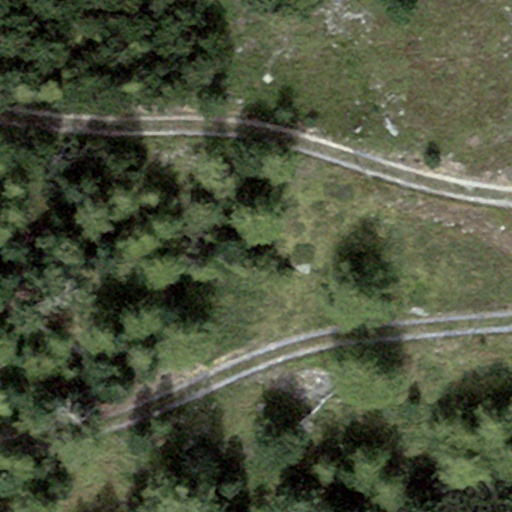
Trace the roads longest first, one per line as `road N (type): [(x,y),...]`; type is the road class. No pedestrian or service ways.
road 1 (track): [(0,454),(96,428),(309,343),(511,330)]
road 2 (track): [(511,192),(295,141),(0,111)]
